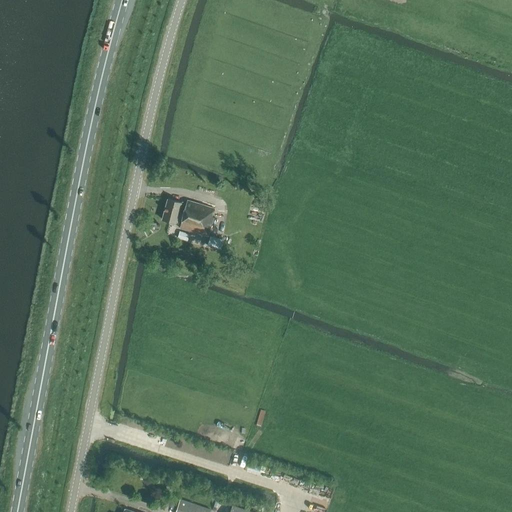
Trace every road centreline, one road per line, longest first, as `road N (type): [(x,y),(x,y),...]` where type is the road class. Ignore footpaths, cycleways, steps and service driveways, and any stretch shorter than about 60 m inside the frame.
road 1 (unclassified): [(71,511),(134,188),(181,0)]
road 2 (primary): [(19,511),(74,202),(123,0)]
